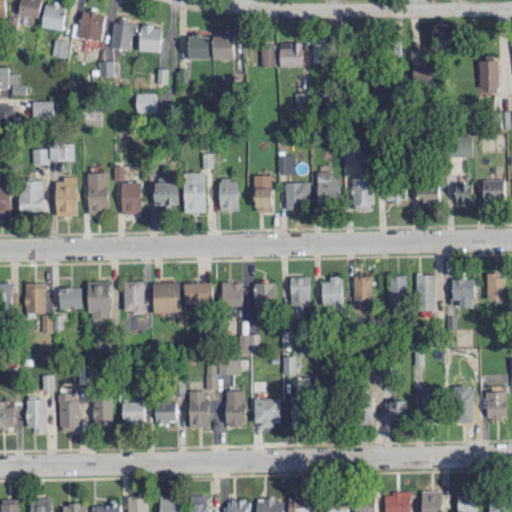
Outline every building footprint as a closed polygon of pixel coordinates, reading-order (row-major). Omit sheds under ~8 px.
[(20,0),(18,12),(38,16),(41,0),(20,0)] [(41,26),(62,29),(66,5),(45,2),(41,26)] [(101,38),(104,11),(81,9),(78,37),(101,38)] [(113,19),(110,46),(130,48),(131,32),(136,33),(137,21),(113,19)] [(159,50),(161,25),(140,24),(138,49),(159,50)] [(188,57),(208,57),(208,34),(187,34),(188,57)] [(212,57),(234,57),(233,34),(212,35),(212,57)] [(313,61),(331,61),(331,37),(312,37),(313,61)] [(66,56),(69,40),(55,38),(52,54),(66,56)] [(280,65),(302,65),(302,41),(280,41),(280,65)] [(402,55),(401,41),(391,41),(392,56),(402,55)] [(261,44),(261,65),(275,65),(275,43),(261,44)] [(413,79),(435,80),(436,52),(422,51),(422,61),(414,60),(413,79)] [(112,59),(98,60),(99,76),(113,75),(112,59)] [(479,60),(479,86),(487,86),(487,91),(499,90),(498,59),(479,60)] [(9,66),(0,65),(0,93),(10,93),(10,82),(18,82),(18,72),(9,72),(9,66)] [(26,84),(11,84),(10,93),(25,93),(26,84)] [(136,112),(156,111),(155,91),(135,92),(136,112)] [(310,91),(295,91),(295,109),(310,108),(310,91)] [(33,117),(53,118),(53,99),(33,99),(33,117)] [(13,103),(0,102),(0,121),(13,122),(13,103)] [(102,125),(101,106),(82,106),(83,126),(102,125)] [(473,155),(472,134),(450,134),(450,155),(473,155)] [(74,142),(59,142),(59,159),(74,159),(74,142)] [(362,158),(361,144),(346,144),(347,158),(362,158)] [(202,152),(202,167),(212,166),(211,152),(202,152)] [(295,173),(295,153),(278,154),(278,173),(295,173)] [(317,171),(318,204),(329,204),(328,199),(339,199),(339,178),(331,178),(331,170),(317,171)] [(87,171),(88,212),(108,211),(108,171),(87,171)] [(205,210),(205,171),(183,171),(184,211),(205,210)] [(271,174),(254,173),(254,210),(271,210),(271,174)] [(56,215),(77,214),(77,175),(63,175),(63,179),(55,180),(56,215)] [(178,205),(178,181),(171,181),(171,176),(155,176),(155,204),(178,205)] [(351,176),(352,208),(372,208),(371,176),(351,176)] [(238,209),(237,178),(219,178),(219,210),(238,209)] [(504,178),(482,178),(483,199),(504,198),(504,178)] [(43,179),(19,179),(20,212),(44,211),(43,179)] [(141,212),(141,180),(121,181),(121,212),(141,212)] [(301,202),(310,201),(310,180),(285,181),(286,208),(301,208),(301,202)] [(407,200),(407,182),(385,183),(386,200),(407,200)] [(456,199),(472,199),(472,183),(455,183),(456,199)] [(439,200),(439,184),(417,184),(417,200),(439,200)] [(486,273),(487,299),(505,298),(504,272),(486,273)] [(407,303),(406,273),(387,274),(388,303),(407,303)] [(435,308),(435,273),(416,273),(416,309),(435,308)] [(321,280),(322,305),(342,304),(341,274),(329,275),(329,280),(321,280)] [(354,308),(372,308),(371,274),(353,275),(354,308)] [(290,309),(310,309),(309,275),(289,275),(290,309)] [(459,306),(474,305),(473,277),(452,278),(453,298),(459,298),(459,306)] [(143,279),(123,280),(124,312),(144,311),(143,279)] [(110,280),(87,280),(87,311),(92,311),(92,322),(100,322),(100,317),(111,317),(110,280)] [(180,311),(179,280),(152,281),(153,312),(180,311)] [(221,281),(222,304),(242,304),(242,280),(221,281)] [(0,307),(11,307),(12,282),(0,281),(0,307)] [(24,282),(25,312),(45,311),(44,281),(24,282)] [(185,302),(212,302),(212,281),(184,281),(185,302)] [(275,281),(254,281),(254,309),(276,308),(275,281)] [(81,286),(59,286),(59,307),(82,306),(81,286)] [(52,330),(52,314),(41,314),(41,330),(52,330)] [(282,346),(291,346),(290,329),(281,330),(282,346)] [(98,349),(111,350),(111,332),(98,331),(98,349)] [(259,350),(259,332),(239,333),(239,350),(259,350)] [(283,372),(296,372),(295,355),(282,355),(283,372)] [(239,373),(239,357),(217,358),(218,373),(239,373)] [(205,388),(216,387),(216,359),(205,359),(205,388)] [(43,373),(42,389),(53,389),(53,373),(43,373)] [(472,421),(473,385),(454,384),(453,420),(472,421)] [(296,396),(291,396),(291,423),(306,423),(307,396),(306,396),(307,385),(297,385),(296,396)] [(189,426),(207,425),(207,389),(188,389),(189,426)] [(244,389),(225,389),(226,424),(244,423),(244,389)] [(507,417),(506,390),(486,390),(487,417),(507,417)] [(79,429),(79,399),(73,399),(73,392),(59,392),(59,429),(79,429)] [(440,393),(422,392),(421,422),(439,422),(440,393)] [(112,428),(113,395),(94,395),(92,427),(112,428)] [(253,397),(254,423),(280,423),(280,397),(253,397)] [(46,398),(27,398),(26,428),(45,428),(46,398)] [(0,426),(14,426),(14,406),(5,406),(5,399),(0,399),(0,426)] [(406,399),(389,399),(389,422),(407,422),(406,399)] [(144,421),(143,400),(122,400),(122,422),(144,421)] [(155,421),(176,420),(175,400),(155,401),(155,421)] [(372,423),(372,403),(360,403),(360,423),(372,423)] [(441,511),(441,489),(421,489),(421,511),(441,511)] [(410,511),(410,491),(384,491),(384,511),(410,511)] [(190,494),(190,511),(207,511),(207,493),(190,494)] [(457,511),(477,511),(477,493),(457,493),(457,511)] [(178,511),(178,494),(160,494),(159,511),(178,511)] [(148,511),(148,495),(127,495),(127,511),(148,511)] [(51,511),(51,496),(30,497),(30,511),(51,511)] [(315,511),(315,496),(289,496),(288,511),(315,511)] [(375,511),(376,496),(355,496),(355,511),(375,511)] [(19,511),(20,497),(1,498),(0,511),(19,511)] [(283,511),(284,497),(257,498),(256,511),(283,511)] [(227,511),(248,511),(248,499),(228,499),(227,511)] [(506,511),(507,500),(488,499),(488,511),(506,511)] [(347,511),(348,502),(321,501),(320,511),(347,511)] [(63,511),(86,511),(87,502),(63,503),(63,511)] [(92,504),(92,511),(120,511),(120,503),(92,504)]
